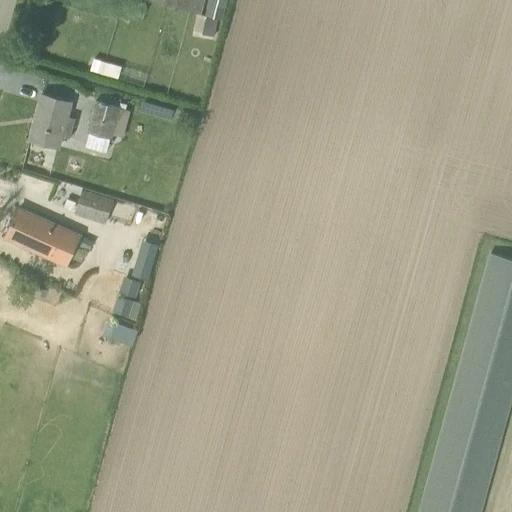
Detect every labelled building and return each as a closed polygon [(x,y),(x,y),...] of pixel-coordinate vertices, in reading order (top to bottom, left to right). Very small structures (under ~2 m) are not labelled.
[(155,0),(201,13),(204,0),(155,0)] [(208,0),(205,16),(222,20),(227,0),(208,0)] [(217,20),(206,17),(202,33),(214,35),(217,20)] [(118,76),(121,66),(94,58),(91,68),(118,76)] [(75,118),(67,116),(71,103),(42,95),(29,139),(34,140),(56,146),(58,147),(62,136),(69,138),(70,137),(71,132),(75,118)] [(123,137),(130,109),(95,100),(87,131),(111,137),(111,134),(123,137)] [(121,203),(113,200),(82,190),(74,212),(106,222),(109,212),(118,214),(121,203)] [(66,266),(79,236),(18,208),(5,237),(66,266)] [(163,242),(143,237),(133,273),(153,279),(163,242)] [(511,258),(489,252),(417,511),(479,511),(511,392),(511,258)] [(127,277),(122,292),(135,296),(140,281),(127,277)] [(121,296),(116,312),(128,315),(133,300),(121,296)] [(108,320),(102,334),(121,341),(126,327),(108,320)]
